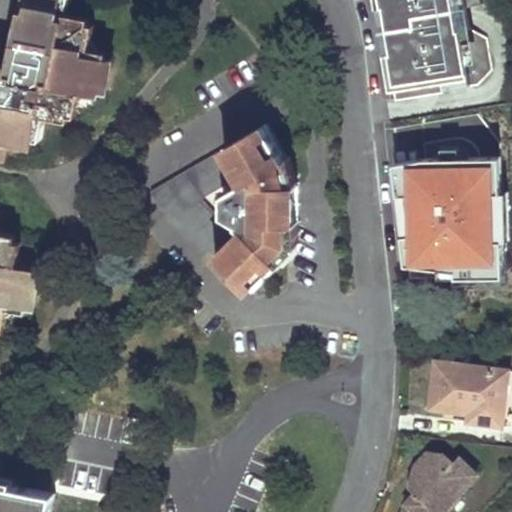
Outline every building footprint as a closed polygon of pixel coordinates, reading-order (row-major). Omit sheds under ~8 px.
[(59,13),(61,0),(23,0),(11,63),(0,61),(0,147),(3,148),(5,138),(35,143),(36,138),(40,114),(46,115),(70,120),(71,114),(77,115),(79,99),(88,93),(99,95),(100,90),(106,91),(112,60),(106,59),(107,51),(99,50),(92,39),(94,26),(87,25),(88,19),(59,13)] [(376,0),(392,95),(472,82),(484,64),(479,32),(461,20),(453,21),(450,0),(376,0)] [(36,138),(41,139),(46,115),(40,114),(36,138)] [(268,122),(150,191),(156,201),(169,215),(172,213),(253,295),(282,267),(278,263),(273,258),(286,246),(287,224),(295,224),(295,185),(288,185),(282,161),(287,159),(268,122)] [(397,166),(401,212),(410,270),(414,280),(464,280),(464,286),(511,285),(511,161),(431,161),(397,166)] [(0,331),(3,332),(6,316),(15,311),(25,312),(26,307),(33,308),(39,276),(33,275),(34,269),(25,267),(18,257),(21,242),(15,241),(17,235),(0,231),(0,331)] [(398,249),(385,251),(388,278),(401,277),(398,249)] [(430,409),(450,411),(469,413),(468,420),(503,426),(509,370),(436,362),(430,409)] [(511,370),(509,370),(503,426),(511,426),(511,370)] [(440,511),(478,472),(462,457),(454,464),(444,454),(428,452),(418,463),(411,487),(418,494),(406,507),(403,511),(440,511)] [(0,511),(49,511),(53,493),(0,482),(0,511)]
